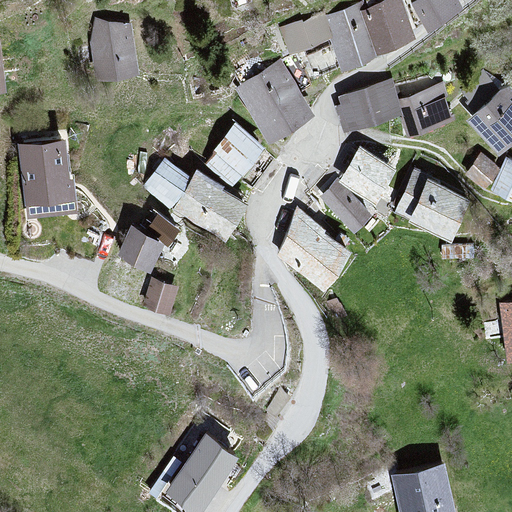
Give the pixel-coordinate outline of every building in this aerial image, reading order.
[(455,0),(422,0),(415,5),(433,29),(462,8),(455,0)] [(425,36),(406,3),(370,23),(390,57),(425,36)] [(347,68),(381,56),(364,9),(330,22),(347,68)] [(324,17),(286,32),(297,57),(334,41),(324,17)] [(132,18),(91,26),(99,70),(140,63),(132,18)] [(3,39),(0,38),(0,89),(8,89),(3,39)] [(280,66),(239,94),(273,143),(314,115),(280,66)] [(392,84),(341,102),(353,134),(403,117),(392,84)] [(453,118),(443,88),(399,102),(408,132),(453,118)] [(511,102),(502,90),(468,119),(502,157),(511,148),(511,102)] [(234,124),(210,160),(241,180),(265,145),(234,124)] [(72,138),(24,143),(32,212),(80,206),(72,138)] [(361,147),(343,181),(383,203),(402,169),(361,147)] [(481,154),(468,174),(489,188),(502,168),(481,154)] [(204,171),(200,179),(162,158),(143,193),(176,213),(181,211),(232,240),(255,201),(204,171)] [(511,164),(508,163),(495,188),(511,196),(511,164)] [(417,171),(398,210),(460,241),(480,202),(417,171)] [(321,197),(356,232),(374,214),(339,179),(321,197)] [(298,214),(283,257),(323,288),(347,255),(298,214)] [(135,225),(120,256),(156,273),(170,242),(135,225)] [(176,288),(153,280),(145,304),(168,312),(176,288)] [(511,303),(503,305),(511,360),(511,303)] [(210,433),(174,490),(209,511),(210,511),(246,456),(210,433)] [(458,511),(449,464),(393,475),(400,511),(458,511)]
